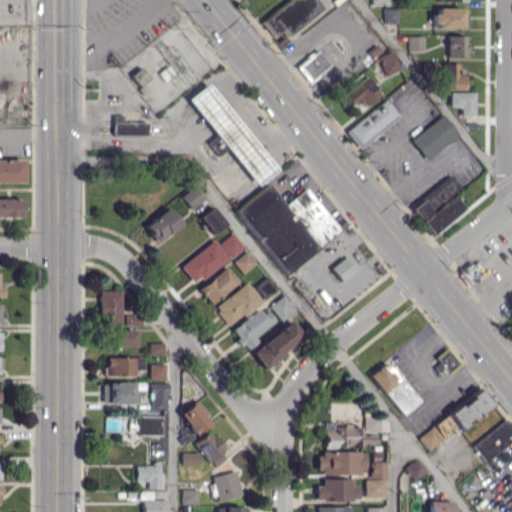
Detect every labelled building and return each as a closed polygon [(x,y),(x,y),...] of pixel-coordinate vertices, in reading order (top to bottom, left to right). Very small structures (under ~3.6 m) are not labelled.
[(285,0),(261,20),(272,34),(280,28),(286,35),(320,7),(314,0),(285,0)] [(383,7),(382,22),(395,23),(396,8),(383,7)] [(460,7),(432,7),(432,26),(460,27),(460,7)] [(406,35),(406,50),(422,49),(421,35),(406,35)] [(465,56),(466,35),(446,35),(445,56),(465,56)] [(328,64),(316,49),(295,67),(308,81),(328,64)] [(385,75),(398,68),(389,50),(376,57),(385,75)] [(457,62),(440,62),(441,89),(464,89),(464,74),(457,74),(457,62)] [(341,95),(350,105),(356,99),(363,106),(378,93),(362,76),(341,95)] [(186,98),(253,185),(274,170),(206,82),(186,98)] [(472,91),(448,92),(448,106),(458,106),(458,116),(472,115),(472,91)] [(398,117),(384,99),(343,130),(357,148),(398,117)] [(408,139),(440,113),(456,133),(424,159),(408,139)] [(145,121),(123,121),(123,114),(111,114),(111,135),(145,135),(145,121)] [(0,181),(21,182),(21,159),(0,159),(0,181)] [(429,234),(464,209),(453,194),(460,189),(450,175),(408,205),(429,234)] [(178,194),(190,209),(203,199),(191,184),(178,194)] [(283,274),(339,232),(305,187),(282,204),(267,184),(234,209),(283,274)] [(0,216),(19,216),(19,199),(0,198),(0,216)] [(198,215),(210,233),(224,224),(212,206),(198,215)] [(179,225),(167,208),(143,224),(155,242),(179,225)] [(217,243),(229,257),(242,246),(230,232),(217,243)] [(178,263),(191,282),(227,259),(215,240),(178,263)] [(231,261),(241,273),(254,262),(244,250),(231,261)] [(351,270),(341,257),(328,268),(338,281),(351,270)] [(210,303),(236,280),(223,266),(197,289),(210,303)] [(260,302),(246,282),(213,305),(227,325),(260,302)] [(119,290),(97,290),(98,323),(119,323),(119,290)] [(279,320),(294,309),(282,294),(268,305),(279,320)] [(271,322),(259,306),(229,329),(244,349),(256,340),(252,336),(271,322)] [(124,325),(140,324),(140,313),(124,314),(124,325)] [(262,367),(301,335),(289,320),(250,352),(262,367)] [(135,345),(135,329),(109,329),(109,346),(135,345)] [(162,343),(148,343),(147,353),(162,353),(162,343)] [(457,363),(445,348),(429,361),(441,376),(457,363)] [(140,357),(103,356),(103,375),(133,375),(133,369),(140,369),(140,357)] [(389,369),(384,362),(369,373),(399,415),(418,401),(393,366),(389,369)] [(163,364),(147,363),(147,378),(163,378),(163,364)] [(131,403),(131,382),(101,382),(101,403),(131,403)] [(165,382),(148,383),(149,408),(166,408),(165,382)] [(446,413),(459,429),(490,403),(477,388),(446,413)] [(176,413),(193,433),(210,420),(194,399),(176,413)] [(136,434),(160,435),(161,416),(137,415),(136,434)] [(379,416),(362,416),(362,431),(379,431),(379,416)] [(323,446),(361,447),(361,444),(372,445),(372,434),(359,434),(359,426),(333,426),(333,422),(323,421),(323,446)] [(470,443),(481,460),(511,440),(511,433),(504,421),(470,443)] [(440,438),(430,426),(416,438),(427,450),(440,438)] [(223,449),(208,429),(193,441),(212,467),(224,459),(219,452),(223,449)] [(315,451),(315,473),(363,473),(363,452),(315,451)] [(180,464),(197,464),(197,452),(180,452),(180,464)] [(403,468),(412,480),(424,470),(415,458),(403,468)] [(385,477),(385,461),(368,461),(368,477),(385,477)] [(133,464),(134,480),(145,480),(145,488),(159,488),(159,463),(133,464)] [(239,495),(234,470),(211,475),(216,500),(239,495)] [(314,500),(357,499),(357,485),(350,485),(350,478),(320,478),(320,485),(314,485),(314,500)] [(383,497),(383,479),(362,479),(362,497),(383,497)] [(196,504),(196,489),(180,489),(180,504),(196,504)] [(165,511),(166,499),(141,499),(141,511),(165,511)] [(425,511),(450,511),(450,501),(426,501),(425,511)]
